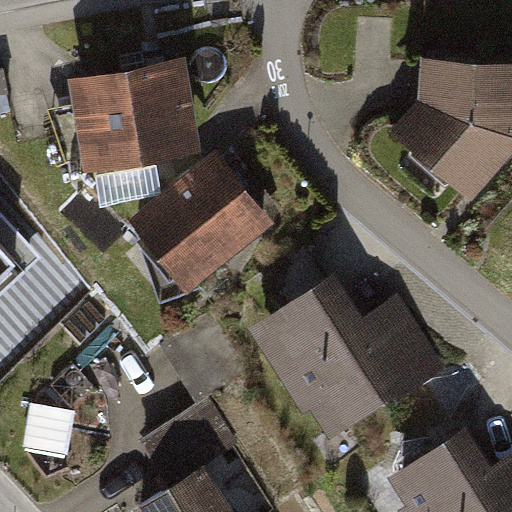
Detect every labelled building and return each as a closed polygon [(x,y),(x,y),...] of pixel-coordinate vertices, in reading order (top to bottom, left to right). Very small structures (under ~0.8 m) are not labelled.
[(511,43),(457,40),(432,126),(502,187),(511,175),(511,43)] [(183,63),(78,81),(91,159),(196,141),(183,63)] [(268,220),(217,158),(140,220),(191,282),(268,220)] [(0,279),(32,250),(0,214),(0,279)] [(365,252),(287,305),(368,424),(476,351),(430,284),(400,305),(365,252)] [(172,339),(202,397),(243,376),(214,318),(172,339)] [(174,485),(143,505),(147,511),(229,511),(202,466),(237,444),(208,397),(144,437),(174,485)] [(511,511),(511,420),(504,407),(427,454),(462,511),(511,511)]
